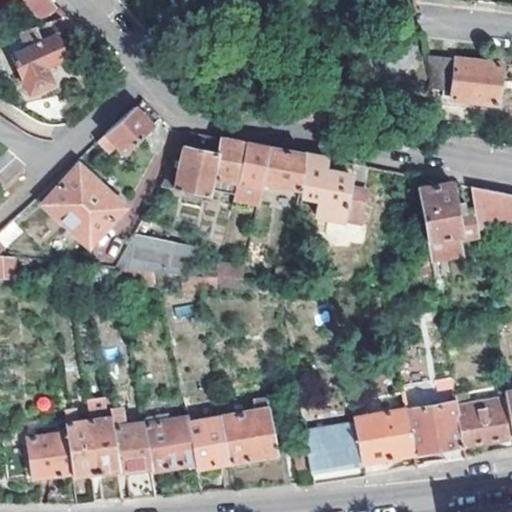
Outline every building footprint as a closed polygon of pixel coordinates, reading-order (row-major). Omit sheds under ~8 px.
[(52,2),(50,0),(36,0),(32,5),(42,12),(52,2)] [(57,41),(80,31),(65,16),(24,31),(19,33),(5,41),(30,93),(52,83),(44,67),(65,57),(57,41)] [(435,86),(435,87),(453,89),(452,95),(497,101),(502,61),(427,52),(435,86)] [(263,96),(262,110),(292,118),(333,121),(335,96),(297,93),(264,87),(263,96)] [(253,107),(262,110),(263,96),(254,96),(253,107)] [(144,100),(99,141),(103,145),(109,139),(123,153),(160,117),(153,109),(144,100)] [(206,194),(208,188),(220,139),(205,137),(198,135),(195,148),(183,145),(181,149),(177,165),(172,188),(206,194)] [(232,195),(234,188),(244,144),(230,141),(220,139),(208,188),(232,195)] [(244,144),(234,188),(232,195),(231,200),(257,207),(260,194),(263,183),(270,149),(253,146),(244,144)] [(292,153),(270,149),(263,183),(301,191),(303,155),(292,153)] [(347,188),(349,175),(322,170),(323,164),(324,159),(303,155),(301,191),(301,194),(317,197),(314,216),(359,224),(365,191),(347,188)] [(177,165),(172,164),(160,185),(172,188),(177,165)] [(350,169),(323,164),(322,170),(349,175),(350,169)] [(63,182),(48,197),(43,203),(88,244),(123,208),(78,166),(63,182)] [(426,235),(426,240),(477,230),(474,211),(463,213),(461,201),(454,202),(451,183),(435,180),(415,176),(426,235)] [(48,197),(63,182),(59,178),(43,192),(48,197)] [(454,202),(461,201),(459,184),(451,183),(454,202)] [(474,206),(511,213),(511,194),(470,187),(474,206)] [(170,229),(141,218),(138,229),(167,239),(170,231),(170,229)] [(11,222),(0,231),(0,242),(2,245),(18,231),(11,222)] [(188,238),(170,231),(167,239),(186,246),(188,238)] [(430,260),(426,240),(426,235),(408,238),(412,263),(430,260)] [(146,254),(122,252),(114,267),(145,270),(146,254)] [(22,257),(5,255),(2,277),(23,274),(22,257)] [(441,258),(430,260),(433,275),(433,279),(444,277),(441,258)] [(430,260),(412,263),(414,278),(433,275),(430,260)] [(79,263),(81,280),(117,283),(114,267),(79,263)] [(213,277),(215,267),(200,266),(199,276),(213,277)] [(114,267),(117,283),(154,286),(151,270),(145,270),(114,267)] [(217,267),(217,277),(231,279),(232,268),(217,267)] [(244,268),(232,268),(231,279),(242,280),(244,268)] [(294,284),(295,272),(275,270),(273,283),(278,283),(294,284)] [(174,292),(183,290),(180,275),(179,273),(170,275),(174,292)] [(196,287),(194,275),(194,274),(187,274),(180,275),(183,290),(196,287)] [(196,287),(216,288),(217,277),(213,277),(199,276),(194,275),(196,287)] [(258,292),(259,281),(242,280),(231,279),(217,277),(216,288),(258,292)] [(444,277),(433,279),(435,289),(446,288),(444,277)] [(452,389),(450,378),(435,381),(437,392),(452,389)] [(405,403),(403,394),(388,396),(390,405),(405,403)] [(466,394),(454,396),(455,404),(463,446),(511,437),(511,429),(506,399),(506,398),(468,404),(466,394)] [(74,411),(75,413),(78,412),(77,401),(62,403),(63,412),(74,411)] [(220,417),(228,462),(277,453),(268,404),(261,405),(261,409),(220,417)] [(407,412),(414,454),(444,449),(447,463),(465,460),(463,446),(455,404),(407,412)] [(110,419),(117,471),(117,473),(125,472),(129,501),(137,500),(155,499),(150,470),(142,426),(142,423),(123,426),(120,407),(108,409),(110,419)] [(354,419),(355,425),(364,477),(390,473),(389,465),(415,460),(414,454),(407,412),(406,409),(354,419)] [(95,474),(88,422),(76,423),(75,413),(74,411),(63,412),(66,434),(71,474),(72,477),(95,474)] [(142,423),(142,426),(168,421),(167,414),(141,418),(142,423)] [(302,423),(304,434),(355,425),(354,419),(353,415),(302,423)] [(187,423),(195,468),(228,462),(220,417),(187,423)] [(200,495),(195,468),(187,423),(186,418),(168,421),(142,426),(150,470),(158,469),(163,498),(176,497),(200,495)] [(110,419),(88,422),(95,474),(117,471),(110,419)] [(332,482),(364,477),(355,425),(304,434),(313,485),(332,482)] [(71,474),(66,434),(27,439),(32,479),(71,474)] [(304,450),(292,452),(295,471),(307,469),(304,450)] [(265,461),(270,489),(290,487),(285,458),(265,461)]
